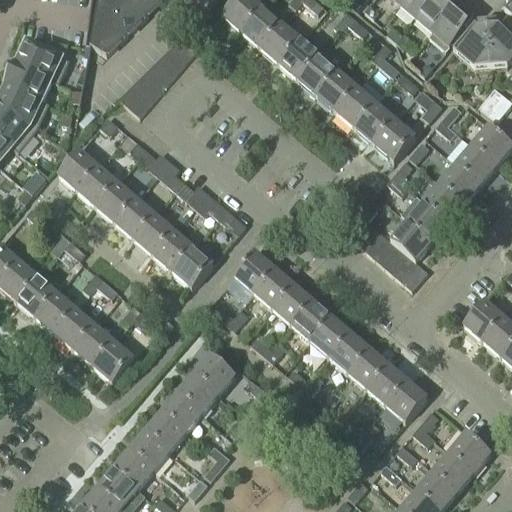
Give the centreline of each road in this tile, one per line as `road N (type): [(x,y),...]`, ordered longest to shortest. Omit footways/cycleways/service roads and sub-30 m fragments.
road 1 (residential): [(297,234),(340,182),(211,76),(167,127)]
road 2 (residential): [(10,511),(72,437),(29,402),(0,436)]
road 3 (residential): [(167,127),(297,234)]
road 4 (residential): [(412,333),(511,214)]
road 5 (residential): [(412,333),(297,234)]
road 6 (residential): [(511,416),(412,333)]
